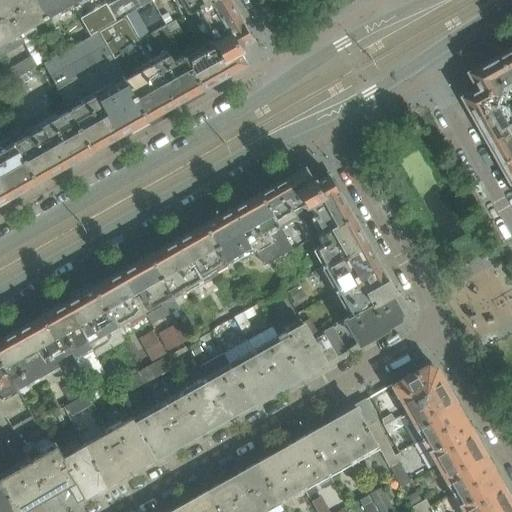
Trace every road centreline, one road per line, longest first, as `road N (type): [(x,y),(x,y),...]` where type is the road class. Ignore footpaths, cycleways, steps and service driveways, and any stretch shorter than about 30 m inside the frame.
road 1 (residential): [(112,511),(439,327)]
road 2 (tertiary): [(0,292),(322,118)]
road 3 (tertiary): [(296,72),(0,246)]
road 4 (residential): [(322,118),(439,327)]
road 5 (residential): [(511,223),(420,62)]
road 6 (residential): [(439,327),(511,454)]
